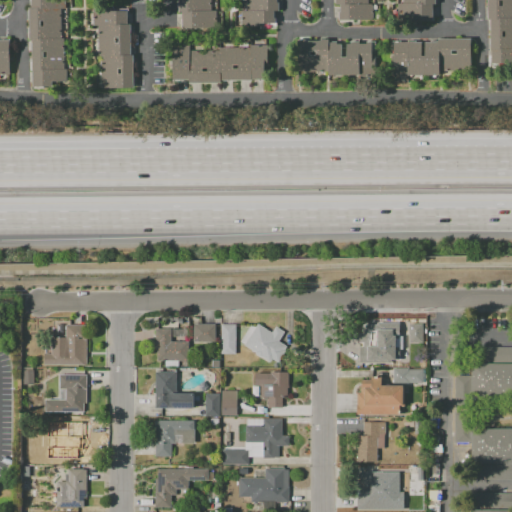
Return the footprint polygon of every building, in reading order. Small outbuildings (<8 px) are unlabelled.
[(31,0),(65,0),(65,8),(60,8),(61,38),(63,38),(64,69),(66,69),(66,81),(51,81),(52,86),(32,87),(32,39),(29,39),(29,7),(31,7),(31,0)] [(210,0),(210,11),(216,11),(216,28),(182,28),(182,12),(178,12),(178,0),(210,0)] [(276,0),(276,3),(278,3),(278,11),(273,11),(273,18),(275,18),(275,24),(262,24),(262,27),(241,27),(241,11),(245,11),(245,1),(247,1),(247,0),(276,0)] [(367,0),(367,4),(371,4),(371,5),(372,5),(372,17),(371,17),(372,19),(339,20),(338,12),(340,12),(340,5),(335,5),(335,0),(367,0)] [(435,0),(435,4),(432,4),(432,20),(398,20),(398,3),(403,3),(403,0),(435,0)] [(487,0),(511,0),(511,66),(491,66),(491,50),(490,50),(490,19),(487,19),(487,0)] [(128,10),(128,23),(132,23),(132,54),(134,54),(134,88),(103,88),(103,56),(99,56),(99,25),(94,25),(94,7),(115,7),(115,10),(128,10)] [(471,38),(471,70),(440,70),(440,74),(408,74),(408,75),(391,75),(391,54),(395,54),(395,42),(422,41),(422,56),(425,56),(425,41),(439,41),(439,38),(471,38)] [(372,41),(372,55),(374,55),(375,76),(360,76),(360,74),(328,74),(328,71),(298,71),(298,39),(305,39),(305,41),(321,40),(320,39),(328,39),(328,42),(336,42),(336,43),(341,43),(341,57),(347,57),(346,44),(350,44),(350,42),(359,42),(359,44),(366,43),(366,41),(372,41)] [(0,40),(9,40),(9,74),(0,74),(0,40)] [(268,45),(268,68),(266,68),(266,79),(252,79),(252,80),(221,80),(221,83),(189,83),(189,80),(173,80),(173,45),(190,45),(190,50),(220,50),(220,48),(250,48),(250,45),(268,45)] [(424,321),(424,332),(419,332),(419,331),(410,331),(410,321),(419,321),(424,321)] [(283,332),(278,341),(286,346),(283,350),(284,351),(277,363),(271,359),(269,362),(261,356),(259,357),(255,354),(254,353),(243,345),(244,344),(240,341),(249,326),(255,327),(257,323),(271,333),(275,326),(283,332)] [(397,325),(415,344),(398,360),(392,353),(389,356),(385,352),(379,358),(377,355),(372,359),(355,342),(376,323),(386,335),(397,325)] [(214,324),(214,341),(193,341),(193,324),(214,324)] [(235,324),(235,354),(220,354),(220,324),(235,324)] [(87,325),(87,364),(84,364),(84,365),(44,365),(44,353),(51,353),(51,337),(65,337),(65,325),(87,325)] [(187,329),(170,328),(170,340),(186,341),(187,329)] [(177,363),(164,363),(164,360),(156,360),(157,343),(155,343),(155,329),(170,329),(170,341),(188,341),(187,361),(177,360),(177,363)] [(481,346),(511,346),(511,363),(481,363),(481,346)] [(472,363),(481,363),(511,363),(511,398),(472,398),(472,363)] [(32,367),(32,370),(33,370),(34,384),(22,384),(21,367),(32,367)] [(422,369),(422,370),(423,370),(423,382),(422,382),(392,382),(392,368),(408,368),(408,369),(422,369)] [(175,372),(175,393),(193,393),(193,408),(154,408),(154,372),(175,372)] [(288,372),(288,388),(287,388),(287,397),(281,397),(281,408),(267,407),(267,397),(259,397),(260,386),(254,386),(254,373),(269,373),(269,372),(288,372)] [(86,374),(86,403),(83,403),(83,411),(44,411),(44,399),(65,399),(65,389),(59,389),(59,374),(86,374)] [(404,385),(403,406),(400,406),(400,414),(357,414),(357,392),(361,392),(361,387),(362,387),(362,380),(371,380),(371,376),(382,377),(382,385),(404,385)] [(471,376),(470,406),(454,405),(454,376),(471,376)] [(236,415),(220,415),(220,390),(236,390),(236,415)] [(219,415),(204,415),(204,394),(219,394),(219,415)] [(470,413),(470,442),(454,442),(454,413),(470,413)] [(247,461),(221,461),(221,450),(244,450),(244,441),(245,426),(246,426),(246,418),(281,418),(281,436),(288,436),(288,446),(277,445),(277,457),(273,457),(273,458),(262,458),(262,457),(247,457),(247,461)] [(229,419),(229,429),(220,429),(220,419),(229,419)] [(78,460),(70,460),(70,459),(49,459),(49,447),(50,447),(50,432),(65,432),(65,433),(70,433),(70,420),(89,420),(89,435),(86,435),(86,450),(83,450),(83,458),(78,458),(78,460)] [(193,420),(193,429),(194,429),(194,443),(171,443),(171,456),(154,456),(154,420),(193,420)] [(382,422),(382,447),(375,447),(375,460),(356,460),(356,436),(363,436),(363,422),(382,422)] [(473,428),(511,428),(511,463),(473,463),(472,463),(473,428)] [(230,430),(230,435),(231,435),(231,441),(220,441),(220,430),(230,430)] [(511,480),(473,480),(473,463),(511,463),(511,480)] [(29,466),(29,476),(21,476),(21,466),(29,466)] [(86,469),(86,498),(83,498),(83,507),(56,507),(56,481),(64,481),(64,473),(67,473),(67,468),(83,469),(86,469)] [(287,469),(287,487),(288,487),(288,502),(250,502),(250,497),(238,497),(238,478),(264,478),(264,468),(284,468),(284,469),(287,469)] [(184,469),(184,480),(175,480),(175,495),(170,495),(170,507),(154,507),(154,479),(157,479),(157,469),(184,469)] [(381,472),(381,508),(357,508),(357,480),(366,480),(366,472),(381,472)] [(422,474),(422,496),(405,496),(405,473),(422,474)] [(474,510),(474,493),(511,493),(511,510),(474,510)]
